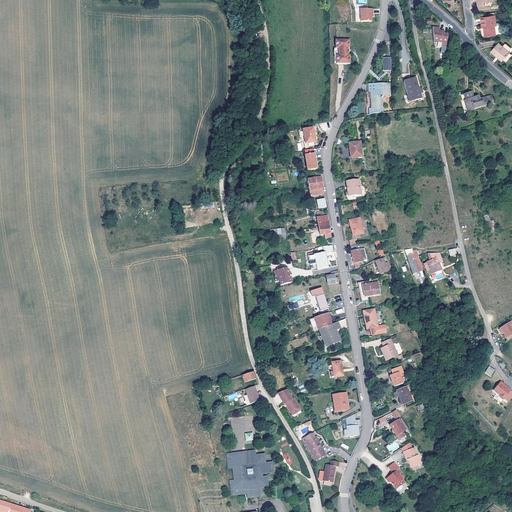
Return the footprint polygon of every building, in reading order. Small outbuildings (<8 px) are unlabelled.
[(360,8),(360,20),(371,20),(371,16),(372,16),(372,8),(360,8)] [(496,25),(495,13),(493,13),(493,15),(489,16),(481,17),(482,27),(484,27),(485,36),(496,34),(494,25),(496,25)] [(440,29),(432,28),(432,29),(434,44),(438,42),(442,43),(442,47),(446,47),(448,34),(444,34),(445,32),(439,31),(440,29)] [(349,41),(336,41),(336,49),(338,49),(338,56),(336,56),(336,64),(350,64),(350,56),(348,56),(348,49),(350,49),(349,41)] [(497,56),(497,55),(503,60),(510,53),(499,42),(491,51),(497,56)] [(384,70),(392,70),(391,58),(384,58),(384,70)] [(409,80),(404,81),(410,101),(422,98),(420,93),(419,90),(416,78),(409,80)] [(390,83),(367,84),(368,92),(371,92),(372,109),(369,109),(369,115),(374,113),(382,113),(383,113),(382,99),(383,99),(383,95),(390,95),(390,83)] [(465,100),(464,100),(468,112),(474,110),(474,109),(494,103),(492,95),(480,98),(480,97),(480,96),(479,96),(478,96),(477,96),(476,96),(476,97),(476,98),(474,99),(473,97),(472,91),(464,94),(465,100)] [(313,128),(303,130),(305,144),(316,141),(313,128)] [(360,142),(349,143),(351,158),(362,156),(360,142)] [(314,154),(305,155),(308,171),(317,169),(314,154)] [(322,183),(321,177),(314,179),(308,180),(311,196),(324,194),(322,183)] [(359,180),(346,181),(347,187),(348,187),(348,190),(347,191),(348,197),(360,195),(359,180)] [(325,203),(324,199),(317,200),(319,209),(326,207),(325,203)] [(495,225),(493,220),(490,221),(488,214),(484,216),(486,222),(488,221),(490,227),(495,225)] [(282,215),(256,218),(257,227),(283,223),(282,215)] [(325,239),(331,238),(330,234),(327,216),(317,218),(319,229),(316,229),(317,233),(319,233),(319,235),(320,235),(321,235),(324,235),(325,239)] [(359,218),(349,221),(353,236),(364,233),(359,218)] [(282,260),(288,260),(284,228),(271,230),(272,243),(271,243),(273,257),(273,261),(282,260)] [(405,250),(406,252),(413,273),(424,270),(419,255),(418,255),(417,252),(415,251),(413,251),(412,249),(405,250)] [(364,261),(361,250),(351,252),(354,263),(359,262),(364,261)] [(441,257),(439,252),(427,254),(430,261),(426,263),(430,271),(431,274),(439,271),(438,268),(441,267),(440,264),(437,258),(441,257)] [(326,262),(324,253),(307,256),(311,270),(317,269),(318,270),(328,268),(327,261),(326,262)] [(385,260),(381,261),(384,269),(391,267),(390,264),(386,264),(385,260)] [(384,269),(381,261),(376,263),(380,274),(392,270),(391,267),(384,269)] [(277,281),(278,285),(290,282),(289,278),(288,278),(287,275),(288,275),(286,269),(284,268),(274,270),(277,281)] [(445,277),(442,270),(439,271),(431,274),(434,281),(445,277)] [(339,282),(338,278),(335,278),(334,274),(326,276),(327,284),(339,282)] [(365,282),(357,283),(361,302),(364,301),(368,301),(368,296),(380,294),(378,282),(365,285),(365,282)] [(323,294),(316,297),(320,311),(328,309),(327,307),(329,307),(328,301),(326,302),(323,294)] [(385,332),(384,326),(378,327),(374,309),(363,312),(367,329),(372,328),(374,335),(385,332)] [(327,313),(314,318),(319,330),(320,330),(331,325),(327,313)] [(511,322),(500,329),(507,338),(511,333),(511,322)] [(331,325),(320,330),(322,336),(326,346),(339,341),(335,331),(339,329),(336,323),(333,324),(331,325)] [(293,347),(300,346),(299,339),(291,340),(293,347)] [(389,340),(396,355),(397,355),(390,339),(389,340)] [(385,360),(396,355),(389,340),(382,343),(384,347),(380,349),(385,360)] [(333,372),(334,377),(343,376),(341,361),(332,362),(333,372)] [(497,368),(490,364),(486,371),(493,375),(497,368)] [(405,375),(400,366),(391,370),(393,375),(390,377),(394,387),(403,383),(401,377),(405,375)] [(256,379),(254,372),(242,375),(245,382),(256,379)] [(501,382),(497,387),(494,390),(504,399),(511,391),(501,382)] [(247,406),(250,404),(257,402),(259,401),(254,387),(245,390),(247,395),(244,396),(247,406)] [(412,400),(406,387),(396,391),(398,396),(399,396),(403,405),(412,400)] [(292,399),(287,390),(278,394),(284,404),(285,404),(292,415),(300,410),(293,399),(292,399)] [(347,409),(346,399),(347,399),(346,393),(333,395),(335,411),(347,409)] [(487,396),(481,401),(485,406),(491,401),(487,396)] [(355,421),(354,414),(346,418),(347,436),(358,436),(358,429),(358,426),(360,426),(360,421),(355,421)] [(399,420),(390,426),(397,436),(396,437),(399,440),(404,437),(401,433),(406,430),(399,420)] [(311,424),(310,421),(296,428),(296,430),(308,425),(308,426),(311,424)] [(253,441),(253,432),(245,433),(245,441),(253,441)] [(305,443),(308,442),(313,451),(312,452),(313,455),(312,456),(314,461),(325,455),(318,441),(317,442),(315,438),(313,434),(311,433),(303,438),(305,443)] [(386,446),(390,452),(399,446),(395,440),(386,446)] [(313,451),(308,442),(305,443),(310,453),(311,453),(312,456),(313,455),(312,452),(313,451)] [(405,459),(407,459),(408,463),(410,467),(412,467),(421,464),(418,456),(417,456),(411,442),(401,448),(405,459)] [(247,494),(248,498),(260,496),(259,488),(268,487),(267,476),(263,477),(262,474),(273,472),(272,462),(265,463),(264,454),(255,455),(255,451),(227,454),(229,468),(233,468),(234,480),(230,481),(231,495),(247,494)] [(330,466),(326,465),(323,482),(325,482),(332,483),(333,483),(336,466),(338,467),(339,462),(331,461),(330,466)] [(402,472),(394,462),(388,467),(393,473),(386,479),(388,482),(391,483),(396,489),(402,485),(400,482),(403,480),(399,474),(402,472)] [(8,511),(12,504),(8,502),(2,511),(8,511)]
